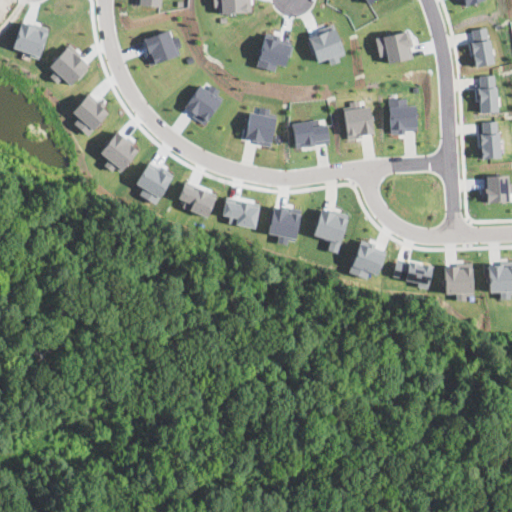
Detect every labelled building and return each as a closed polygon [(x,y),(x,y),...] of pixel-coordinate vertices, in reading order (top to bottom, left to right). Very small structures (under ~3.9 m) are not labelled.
[(212,0),(212,6),(217,5),(218,13),(249,11),(248,0),(212,0)] [(19,21),(11,47),(38,55),(46,30),(19,21)] [(328,61),(344,55),(332,22),(317,28),(318,32),(307,36),(315,61),(327,57),(328,61)] [(475,65),(492,62),(487,25),(469,28),(475,65)] [(141,37),(149,63),(179,53),(177,46),(181,45),(178,35),(171,38),(168,28),(141,37)] [(374,36),(378,55),(385,53),(387,62),(408,57),(406,45),(412,44),(408,28),(374,36)] [(263,31),(255,64),(274,70),(275,63),(284,65),(290,40),(278,37),(279,35),(263,31)] [(86,61),(62,46),(48,68),(72,83),(86,61)] [(495,73),(478,74),(479,111),(496,110),(495,73)] [(182,107),(204,122),(221,98),(198,83),(182,107)] [(106,110),(85,93),(71,111),(77,116),(72,122),(87,134),(106,110)] [(347,137),(373,133),(368,104),(342,109),(347,137)] [(389,105),(389,131),(417,130),(416,104),(389,105)] [(275,116),(248,110),(242,138),(270,144),(275,116)] [(328,141),(326,123),(310,125),(310,119),(291,122),(294,146),(328,141)] [(480,120),(481,157),(499,156),(497,119),(480,120)] [(104,162),(118,172),(137,148),(115,131),(99,151),(107,158),(104,162)] [(142,186),(138,193),(154,202),(169,176),(146,163),(135,182),(142,186)] [(482,174),(483,201),(511,199),(511,182),(508,183),(507,173),(482,174)] [(215,193),(197,184),(195,189),(182,183),(177,196),(190,202),(188,208),(205,215),(215,193)] [(224,198),(221,213),(236,216),(234,222),(253,226),(257,205),(224,198)] [(276,239),(293,242),(300,210),(271,204),(265,231),(277,234),(276,239)] [(311,233),(329,239),(326,248),(336,251),(347,214),(320,206),(311,233)] [(376,274),(384,250),(373,246),(374,243),(358,238),(347,271),(365,277),(367,271),(376,274)] [(427,287),(430,262),(407,259),(407,261),(393,260),(391,276),(417,280),(416,286),(427,287)] [(511,292),(511,261),(487,261),(487,291),(498,290),(499,298),(509,297),(509,292),(511,292)] [(471,294),(471,262),(443,263),(443,292),(454,292),(454,299),(464,299),(464,294),(471,294)]
